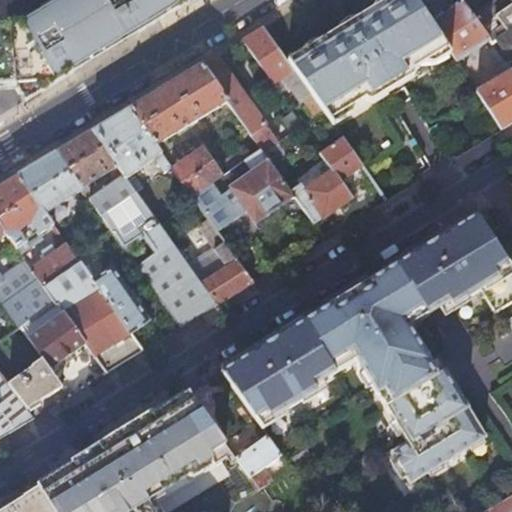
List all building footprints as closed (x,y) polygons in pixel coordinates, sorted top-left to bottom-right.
[(54,0),(24,18),(20,20),(0,21),(0,87),(15,86),(24,103),(37,95),(74,73),(69,66),(125,33),(126,35),(183,0),(54,0)] [(195,0),(183,0),(126,35),(125,33),(69,66),(74,73),(87,66),(125,43),(159,22),(195,0)] [(417,4),(414,0),(396,0),(397,2),(379,13),(376,8),(357,20),(332,35),(318,44),(321,49),(302,60),(299,55),(286,64),(321,114),(328,124),(357,105),(359,108),(419,71),(417,69),(431,60),(447,50),(429,23),(428,21),(426,19),(417,4)] [(380,4),(378,5),(377,7),(376,8),(379,13),(397,2),(396,0),(384,0),(383,1),(380,4)] [(417,4),(426,19),(433,15),(423,0),(417,4)] [(500,11),(511,3),(508,0),(497,0),(494,3),(500,11)] [(456,64),(488,42),(479,29),(471,19),(460,4),(458,1),(428,21),(429,23),(447,50),(450,55),(456,64)] [(511,4),(494,18),(501,26),(494,31),(495,33),(499,38),(494,42),(510,63),(505,66),(511,75),(511,4)] [(479,29),(494,18),(487,7),(471,19),(479,29)] [(285,62),(261,28),(251,35),(241,41),(267,78),(270,83),(272,86),(285,77),(285,80),(294,93),(296,91),(301,99),(298,101),(311,120),(321,114),(286,64),(285,62)] [(492,43),(494,42),(499,38),(495,33),(489,38),(492,43)] [(303,50),(302,52),(300,53),(299,55),(302,60),(321,49),(318,44),(314,44),(310,46),(306,48),(303,50)] [(429,68),(450,55),(447,50),(431,60),(417,69),(419,71),(423,68),(425,68),(429,68)] [(511,124),(511,75),(505,66),(493,50),(488,53),(498,67),(495,69),(501,77),(476,94),(484,107),(500,131),(511,124)] [(273,139),(215,57),(200,65),(228,104),(255,143),(260,149),(273,139)] [(228,104),(200,65),(164,87),(129,109),(157,149),(228,104)] [(328,124),(331,128),(353,114),(354,111),(359,108),(357,105),(328,124)] [(124,177),(133,190),(141,185),(131,171),(153,156),(163,171),(169,167),(159,153),(157,149),(129,109),(92,131),(123,176),(124,177)] [(123,176),(92,131),(73,143),(54,155),(79,190),(88,185),(90,189),(95,186),(93,182),(109,172),(115,182),(124,177),(123,176)] [(339,182),(360,168),(341,140),(340,140),(319,154),(318,155),(330,172),(338,183),(339,182)] [(261,151),(260,149),(255,143),(227,163),(232,171),(245,162),(259,152),(261,151)] [(209,187),(210,186),(223,177),(203,149),(172,171),(174,173),(192,199),(209,187)] [(209,187),(192,199),(205,218),(221,240),(225,246),(247,231),(239,219),(246,214),(254,226),(279,209),(293,199),(289,194),(262,156),(259,152),(245,162),(251,172),(228,188),(229,190),(219,198),(210,186),(209,187)] [(79,190),(54,155),(36,165),(18,176),(43,213),(79,190)] [(169,167),(163,171),(168,177),(174,173),(172,171),(169,167)] [(321,220),(351,200),(339,182),(338,183),(330,172),(311,185),(308,182),(300,188),(299,187),(289,194),(293,199),(306,217),(312,225),(321,219),(321,220)] [(43,213),(18,176),(0,187),(0,228),(3,233),(13,247),(22,241),(16,231),(29,223),(36,234),(51,224),(43,213)] [(215,307),(185,263),(156,223),(135,193),(133,190),(124,177),(115,182),(87,201),(109,232),(178,330),(195,320),(215,307)] [(299,222),(306,217),(293,199),(279,209),(287,220),(288,221),(288,222),(289,222),(290,223),(291,223),(292,223),(293,223),(294,224),(295,223),(296,223),(297,223),(298,223),(298,222),(299,222)] [(249,413),(254,421),(264,414),(268,419),(315,391),(312,386),(334,372),(329,365),(350,353),(406,444),(390,454),(409,483),(485,437),(454,387),(447,391),(430,363),(404,320),(423,308),(427,315),(449,302),(452,307),(481,290),(496,312),(511,302),(511,270),(476,215),(424,247),(373,278),(318,312),(251,354),(220,372),(249,413)] [(197,225),(212,246),(221,240),(205,218),(197,225)] [(0,236),(3,233),(0,228),(0,305),(17,330),(20,328),(53,303),(41,287),(28,269),(9,284),(0,273),(0,236)] [(185,263),(215,307),(234,296),(252,284),(225,246),(221,240),(212,246),(185,263)] [(78,266),(73,257),(65,245),(55,251),(50,245),(44,249),(48,255),(28,268),(28,269),(41,287),(78,266)] [(123,364),(141,353),(128,335),(92,282),(80,265),(78,266),(41,287),(53,303),(60,314),(61,313),(84,345),(105,375),(123,364)] [(92,282),(128,335),(148,322),(111,269),(92,282)] [(50,370),(84,345),(61,313),(60,314),(53,303),(20,328),(27,338),(42,358),(50,370)] [(26,411),(62,389),(49,371),(50,370),(42,358),(30,367),(31,369),(7,387),(26,411)] [(436,359),(430,363),(447,391),(454,387),(436,359)] [(0,439),(10,434),(33,419),(26,411),(7,387),(0,377),(0,439)] [(149,511),(147,508),(233,456),(188,392),(160,410),(124,432),(91,453),(55,475),(36,487),(52,511),(149,511)] [(266,437),(235,460),(256,491),(265,486),(258,476),(263,472),(260,469),(278,455),(266,437)] [(307,456),(288,469),(313,509),(332,497),(307,456)] [(0,511),(52,511),(36,487),(0,509),(0,511)] [(511,511),(511,495),(483,511),(511,511)]
